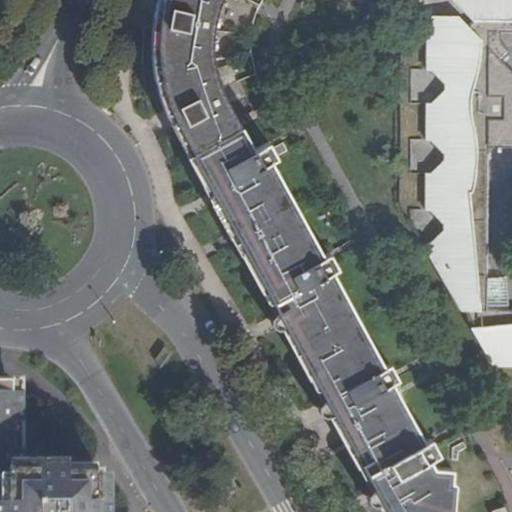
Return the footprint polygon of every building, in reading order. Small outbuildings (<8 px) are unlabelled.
[(176,139),(186,156),(240,127),(232,116),(224,103),(220,92),(217,81),(214,70),(212,45),(212,34),(213,23),(216,12),(219,3),(220,0),(156,0),(154,9),(151,24),(150,35),(150,47),(151,58),(153,68),(155,81),(157,93),(160,101),(162,110),(167,121),(171,130),(176,139)] [(511,0),(451,0),(473,20),(466,27),(457,19),(427,19),(427,71),(431,71),(443,83),(443,90),(430,105),(426,106),(426,141),(430,142),(442,155),(443,161),(430,175),(425,175),(425,209),(428,209),(442,224),(442,230),(429,243),(425,243),(425,250),(492,366),(511,366),(511,0)] [(252,149),(240,127),(186,156),(200,181),(198,182),(237,254),(239,252),(260,291),(265,289),(276,312),(273,313),(275,317),(282,329),(308,377),(312,375),(323,398),(321,398),(322,400),(330,416),(358,466),(361,465),(373,488),(371,488),(371,490),(380,506),(382,511),(445,511),(448,474),(431,472),(426,464),(440,456),(432,441),(416,448),(384,388),(398,380),(389,365),(374,372),(323,276),(336,269),(328,253),(314,260),(261,165),(275,158),(267,142),(252,149)] [(277,332),(282,329),(275,317),(273,318),(271,320),(270,323),(271,327),(273,330),(277,332)] [(0,511),(103,511),(104,481),(94,480),(95,472),(37,472),(36,480),(19,480),(18,395),(9,395),(9,386),(0,385),(0,511)] [(324,416),(330,416),(322,400),(318,402),(317,405),(316,409),(318,415),(324,416)] [(369,505),(380,506),(371,490),(368,492),(367,495),(366,499),(369,505)]
